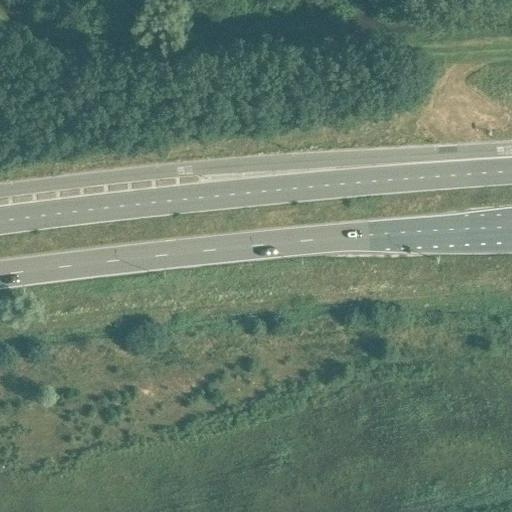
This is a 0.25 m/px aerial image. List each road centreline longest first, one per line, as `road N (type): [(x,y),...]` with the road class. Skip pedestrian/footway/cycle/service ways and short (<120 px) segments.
road 1 (primary): [(511,172),(0,221)]
road 2 (primary): [(0,273),(511,227)]
